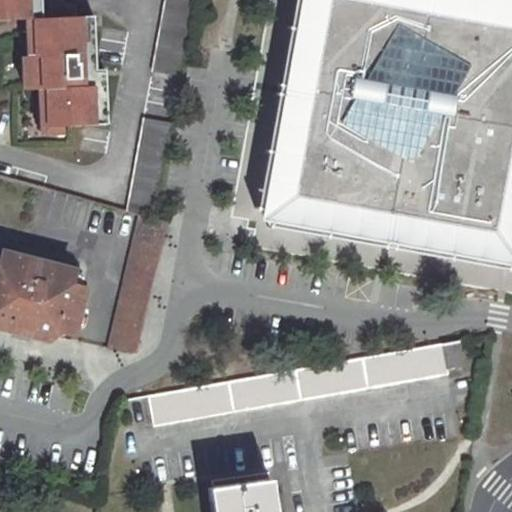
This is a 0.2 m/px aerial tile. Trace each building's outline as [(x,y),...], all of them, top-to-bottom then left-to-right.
[(101,124),(100,110),(106,110),(104,69),(96,70),(94,30),(88,30),(88,16),(76,17),(76,5),(72,5),(67,4),(60,0),(59,0),(0,0),(0,20),(27,20),(34,19),(36,57),(28,56),(23,56),(24,90),(46,89),(48,126),(101,124)] [(166,0),(153,72),(183,77),(196,0),(166,0)] [(511,20),(511,172),(501,240),(318,209),(316,216),(280,208),(296,149),(321,0),(395,0),(436,7),(440,0),(288,0),(250,227),(504,271),(511,223),(511,0),(475,0),(468,12),(511,20)] [(440,0),(436,7),(395,0),(321,0),(296,149),(280,208),(316,216),(318,209),(501,240),(511,172),(511,20),(468,12),(475,0),(440,0)] [(34,19),(27,20),(28,56),(36,57),(34,19)] [(145,118),(127,211),(157,220),(174,124),(145,118)] [(140,218),(110,347),(136,353),(166,225),(140,218)] [(83,285),(71,282),(74,268),(1,251),(0,256),(0,313),(55,327),(72,332),(83,285)] [(0,313),(0,325),(49,336),(55,333),(55,327),(0,313)] [(448,373),(446,367),(463,363),(459,341),(149,396),(154,424),(448,373)] [(274,511),(270,479),(212,488),(215,511),(274,511)]
